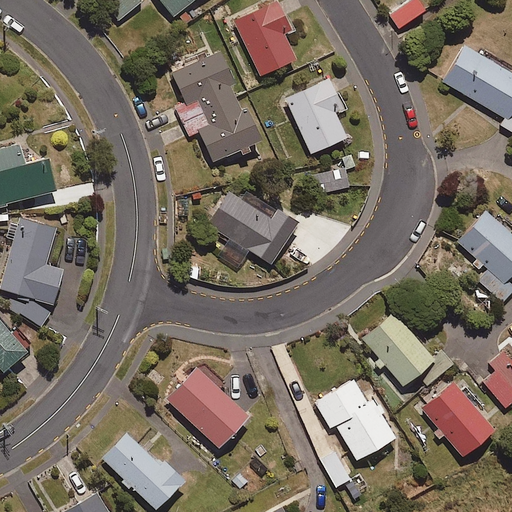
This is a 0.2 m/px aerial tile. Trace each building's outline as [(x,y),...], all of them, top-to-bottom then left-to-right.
[(139,0),(115,0),(106,8),(117,21),(140,1),(139,0)] [(156,0),(170,17),(190,0),(156,0)] [(273,0),(272,0),(231,20),(258,76),(293,59),(281,35),(289,31),(273,0)] [(415,0),(407,0),(387,15),(398,30),(424,11),(415,0)] [(511,73),(461,45),(440,82),(505,118),(500,127),(511,133),(511,73)] [(196,61),(169,74),(183,104),(174,109),(188,139),(197,135),(210,164),(236,152),(237,157),(247,152),(244,147),(259,140),(244,108),(238,111),(227,87),(232,85),(217,52),(202,58),(200,53),(193,56),(196,61)] [(326,78),(281,97),(306,154),(344,138),(332,112),(340,109),(326,78)] [(20,139),(0,144),(0,200),(59,185),(50,153),(26,159),(20,139)] [(343,166),(307,174),(311,194),(348,186),(343,166)] [(267,219),(226,193),(206,225),(268,264),(294,222),(273,209),(267,219)] [(57,222),(18,212),(0,283),(0,288),(54,302),(63,265),(47,261),(57,222)] [(511,272),(511,238),(482,213),(455,244),(486,270),(476,281),(501,303),(511,290),(511,284),(506,280),(511,272)] [(390,313),(359,340),(400,389),(417,376),(425,386),(451,364),(439,350),(429,359),(390,313)] [(0,314),(0,366),(2,369),(28,346),(0,314)] [(511,357),(510,359),(502,350),(487,364),(495,372),(482,383),(504,407),(511,400),(511,357)] [(198,363),(166,397),(219,446),(251,412),(198,363)] [(490,426),(449,378),(418,405),(459,452),(490,426)] [(350,380),(311,403),(327,430),(333,426),(354,462),(392,439),(370,401),(364,404),(350,380)] [(128,430),(103,456),(156,507),(185,477),(162,455),(158,459),(128,430)] [(332,451),(318,459),(334,488),(348,479),(332,451)] [(111,511),(97,488),(58,511),(111,511)] [(287,511),(282,503),(265,511),(287,511)]
